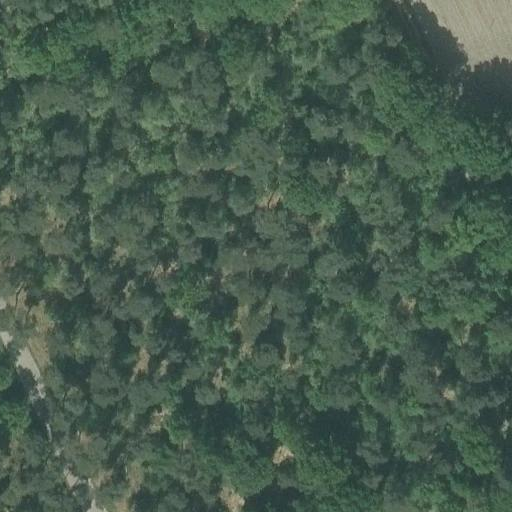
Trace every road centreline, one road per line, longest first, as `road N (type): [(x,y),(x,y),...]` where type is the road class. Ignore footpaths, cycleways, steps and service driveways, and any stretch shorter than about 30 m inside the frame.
road 1 (track): [(511,265),(386,0)]
road 2 (unclassified): [(95,511),(0,309)]
